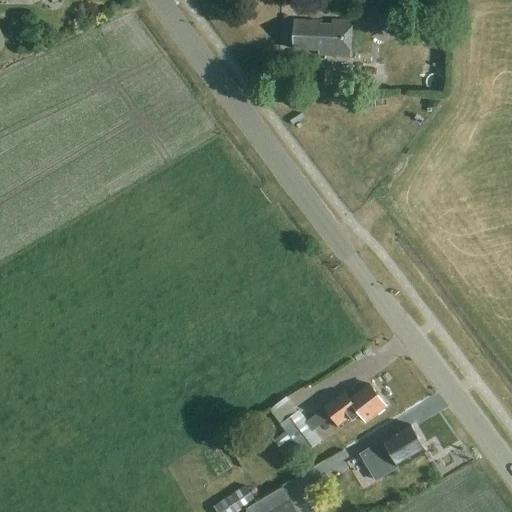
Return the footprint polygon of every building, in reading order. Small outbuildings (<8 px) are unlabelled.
[(379,34),(397,23),(384,2),(367,13),(379,34)] [(334,24),(321,23),(320,20),(298,19),(297,49),(321,50),(321,55),(352,56),(354,20),(334,19),(334,24)] [(7,33),(0,35),(0,48),(11,44),(7,33)] [(332,89),(333,71),(320,70),(319,88),(332,89)] [(301,412),(280,428),(284,433),(274,441),(292,464),(322,441),(315,430),(334,416),(342,426),(352,418),(354,420),(362,414),(367,421),(388,405),(373,385),(353,400),(348,393),(309,422),(301,412)] [(429,420),(444,406),(436,397),(421,411),(429,420)] [(413,424),(361,455),(376,481),(399,467),(400,468),(429,451),(413,424)] [(318,486),(337,474),(331,464),(312,476),(318,486)] [(246,488),(215,508),(217,511),(240,511),(256,503),(246,488)] [(298,511),(290,497),(264,511),(298,511)]
